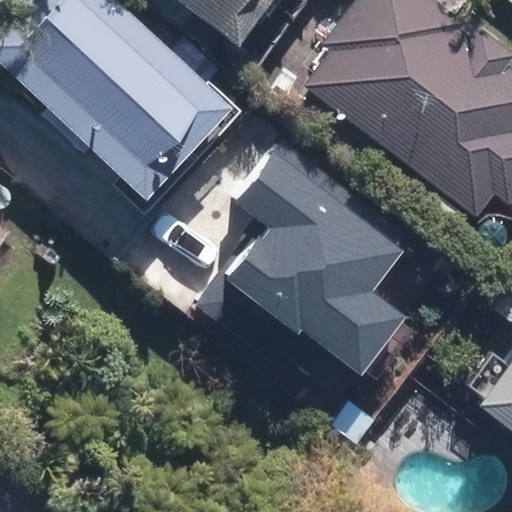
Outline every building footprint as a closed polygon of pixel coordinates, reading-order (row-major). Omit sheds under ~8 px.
[(0,0),(0,65),(133,195),(175,151),(169,146),(221,93),(125,0),(0,0)] [(250,0),(193,0),(232,27),(250,0)] [(511,65),(431,0),(342,0),(310,36),(321,46),(294,75),(468,207),(484,187),(495,198),(511,180),(511,65)] [(385,228),(262,134),(183,237),(209,256),(180,295),(302,388),(380,286),(355,267),(385,228)] [(511,264),(483,298),(511,322),(511,330),(454,398),(511,447),(511,264)]
